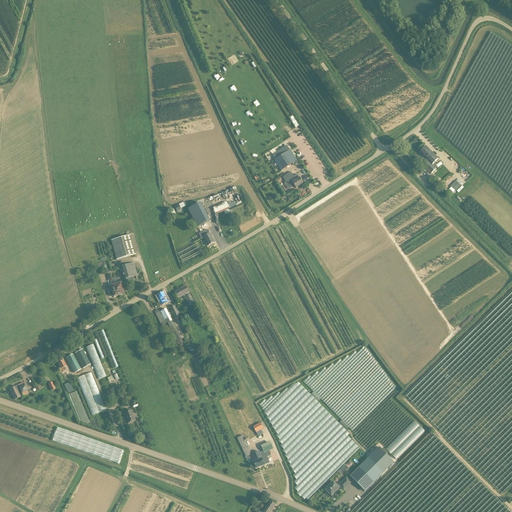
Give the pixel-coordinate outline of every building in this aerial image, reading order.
[(276,159),(274,161),(281,171),(292,164),(297,161),(290,150),(289,150),(288,151),(285,147),(274,155),(276,159)] [(438,159),(426,147),(420,153),(428,162),(423,167),(431,174),(436,169),(432,165),(438,159)] [(294,177),(291,172),(283,177),(286,182),(287,181),(291,187),(294,185),(296,188),(303,184),(299,178),(297,175),(294,177)] [(462,183),(459,179),(457,182),(456,181),(451,187),(451,188),(449,190),(453,193),(455,191),(461,186),(460,185),(462,183)] [(209,220),(197,225),(200,231),(211,226),(209,220)] [(208,231),(200,235),(202,240),(204,239),(208,246),(214,243),(210,234),(208,231)] [(116,260),(136,254),(130,235),(110,240),(116,260)] [(124,279),(137,276),(134,263),(120,267),(124,279)] [(112,292),(110,292),(110,293),(111,296),(112,297),(113,296),(113,297),(124,294),(120,283),(119,278),(113,280),(112,274),(107,275),(109,281),(110,281),(111,285),(110,285),(112,292)] [(185,286),(181,288),(181,289),(175,292),(178,299),(189,293),(186,288),(185,286)] [(160,303),(158,304),(160,307),(162,306),(169,302),(164,292),(157,296),(160,302),(160,303)] [(190,294),(184,297),(190,307),(195,304),(190,294)] [(176,320),(180,318),(175,306),(170,308),(176,320)] [(171,331),(176,328),(166,309),(159,312),(158,310),(154,312),(161,326),(167,323),(171,331)] [(105,376),(94,344),(86,347),(98,379),(105,376)] [(90,365),(82,349),(74,353),(82,368),(90,365)] [(74,373),(80,370),(72,355),(66,358),(74,373)] [(65,366),(61,359),(56,362),(61,369),(63,372),(65,370),(64,367),(65,366)] [(78,377),(90,415),(105,411),(93,372),(78,377)] [(23,383),(9,389),(14,400),(20,397),(17,390),(19,389),(23,396),(28,394),(23,383)] [(72,404),(80,401),(77,391),(68,394),(72,404)] [(288,459),(332,416),(311,394),(274,431),(278,434),(276,436),(280,439),(278,441),(282,444),(280,446),(284,449),(283,451),(286,454),(285,456),(288,459)] [(130,410),(123,413),(127,424),(135,421),(130,410)] [(258,437),(263,434),(261,430),(263,429),(260,423),(252,427),(256,433),(258,437)] [(243,435),(237,438),(245,456),(245,457),(247,460),(252,458),(254,462),(253,462),(256,468),(264,465),(269,463),(267,458),(271,456),(269,451),(264,453),(264,452),(259,453),(259,451),(251,454),(245,439),(243,435)] [(264,452),(264,453),(269,451),(273,449),(271,443),(262,447),(264,452)] [(379,448),(350,477),(364,492),(393,463),(379,448)] [(345,464),(338,471),(341,475),(349,468),(345,464)] [(334,482),(325,490),(331,496),(341,487),(344,490),(351,483),(346,478),(338,486),(334,482)] [(271,511),(276,505),(270,501),(262,511),(271,511)]
